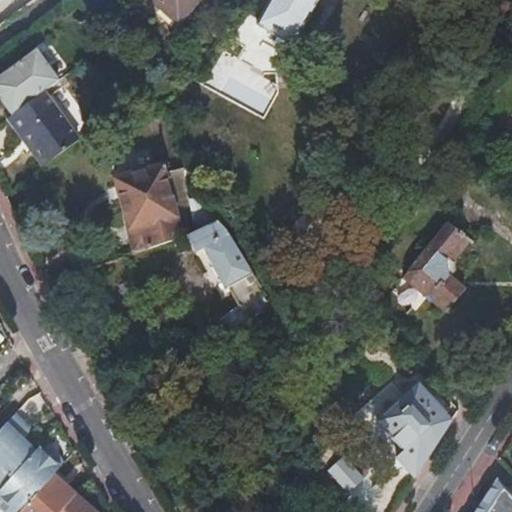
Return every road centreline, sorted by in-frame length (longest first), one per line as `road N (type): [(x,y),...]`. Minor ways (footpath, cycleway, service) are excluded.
road 1 (residential): [(142,511),(0,261)]
road 2 (residential): [(511,383),(428,511)]
